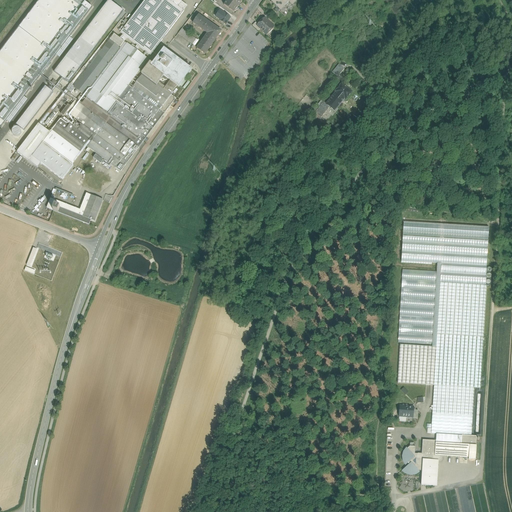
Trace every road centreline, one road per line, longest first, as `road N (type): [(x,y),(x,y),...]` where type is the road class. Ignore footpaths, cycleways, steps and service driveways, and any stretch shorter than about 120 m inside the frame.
road 1 (track): [(393,135),(293,258),(208,511)]
road 2 (track): [(504,83),(483,437)]
road 3 (tertiary): [(254,3),(143,160),(101,249)]
road 4 (tertiary): [(27,511),(59,364),(101,249)]
road 5 (unclassified): [(483,437),(477,481),(400,497),(393,511)]
